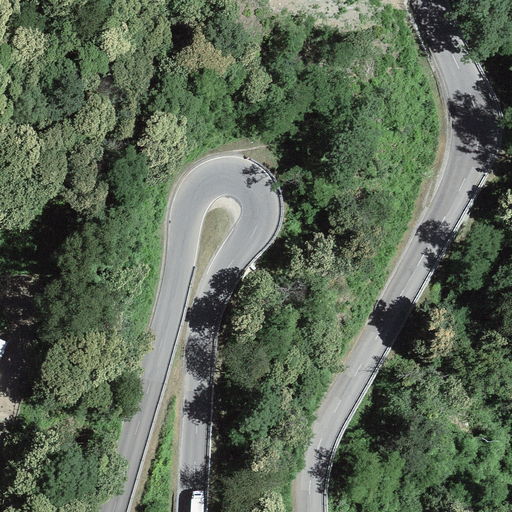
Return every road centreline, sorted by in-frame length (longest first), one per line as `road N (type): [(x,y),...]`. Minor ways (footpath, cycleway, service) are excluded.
road 1 (tertiary): [(101,511),(184,207),(191,188),(220,173),(254,187),(261,207),(258,225),(219,271),(202,319),(186,511)]
road 2 (tertiary): [(313,511),(315,463),(329,423),(478,145),(474,100),(429,0)]
road 3 (track): [(0,428),(47,196)]
